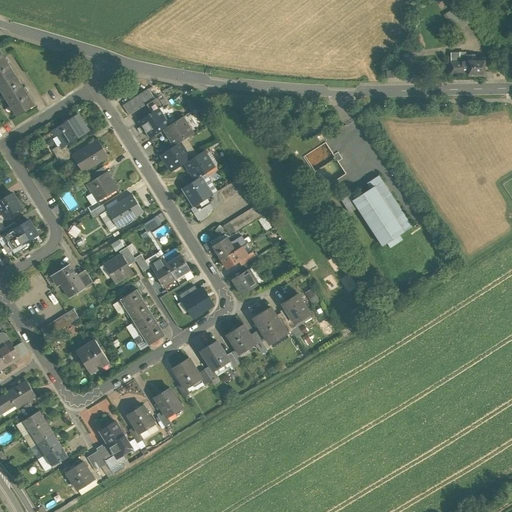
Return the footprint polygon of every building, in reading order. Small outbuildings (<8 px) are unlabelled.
[(459,7),(447,14),(457,30),(469,23),(459,7)] [(0,52),(0,85),(15,76),(0,52)] [(466,59),(466,56),(460,56),(460,52),(451,53),(452,62),(451,62),(452,73),(470,73),(470,62),(467,62),(467,59),(466,59)] [(485,59),(472,59),(472,56),(466,56),(466,59),(467,59),(467,62),(470,62),(470,73),(470,75),(485,75),(485,59)] [(15,76),(0,85),(0,87),(18,116),(33,106),(15,76)] [(155,99),(149,89),(143,93),(150,103),(155,99)] [(150,103),(143,93),(138,96),(145,106),(147,105),(150,103)] [(145,106),(138,96),(133,99),(139,109),(145,106)] [(150,103),(147,105),(152,113),(159,109),(164,106),(158,97),(150,103)] [(139,109),(133,99),(128,102),(134,112),(139,109)] [(128,102),(123,106),(129,116),(134,112),(128,102)] [(152,113),(139,121),(149,138),(163,130),(170,125),(159,109),(152,113)] [(77,114),(54,129),(63,143),(65,146),(88,131),(77,114)] [(170,125),(163,130),(174,147),(180,142),(194,134),(183,117),(170,125)] [(97,139),(72,155),(83,172),(108,156),(97,139)] [(174,147),(160,155),(171,172),(184,163),(191,159),(180,142),(174,147)] [(325,142),(303,157),(324,189),(346,174),(338,161),(342,159),(337,152),(333,154),(325,142)] [(63,143),(52,150),(57,158),(68,151),(65,146),(63,143)] [(68,151),(57,158),(60,163),(72,156),(68,151)] [(191,159),(184,163),(195,180),(202,176),(215,168),(205,151),(191,159)] [(106,172),(87,184),(98,201),(117,189),(106,172)] [(195,180),(181,189),(193,207),(213,195),(202,176),(195,180)] [(249,186),(242,176),(237,180),(243,190),(249,186)] [(412,226),(378,176),(367,183),(371,189),(356,198),(353,193),(341,200),(350,213),(357,208),(382,245),(382,246),(387,243),(390,247),(402,239),(399,235),(408,229),(412,226)] [(243,190),(237,180),(232,183),(238,193),(243,190)] [(232,183),(227,186),(233,196),(238,193),(232,183)] [(227,186),(222,189),(228,199),(233,196),(227,186)] [(222,189),(217,192),(223,203),(228,199),(222,189)] [(0,200),(0,206),(2,209),(1,209),(6,217),(21,208),(16,200),(15,200),(11,194),(0,200)] [(106,210),(106,211),(107,211),(113,221),(117,228),(143,212),(132,195),(106,210)] [(259,203),(254,207),(260,217),(266,213),(259,203)] [(103,204),(90,213),(94,219),(107,211),(106,211),(106,210),(103,204)] [(260,217),(254,207),(249,210),(255,220),(260,217)] [(255,220),(249,210),(244,213),(250,223),(255,220)] [(250,223),(244,213),(239,216),(245,226),(250,223)] [(156,216),(143,224),(147,231),(161,224),(156,216)] [(239,216),(234,219),(240,229),(245,226),(239,216)] [(240,229),(234,219),(229,223),(235,233),(240,229)] [(18,227),(13,230),(14,231),(14,230),(18,236),(18,237),(22,244),(38,235),(33,227),(32,228),(28,221),(18,227)] [(113,221),(106,225),(111,233),(117,228),(113,221)] [(14,222),(0,231),(0,236),(1,238),(4,237),(8,234),(14,231),(13,230),(18,227),(14,222)] [(235,233),(229,223),(223,226),(230,236),(235,233)] [(68,232),(76,237),(81,229),(73,224),(68,232)] [(402,239),(390,247),(387,243),(382,246),(382,245),(378,248),(397,277),(426,257),(408,229),(399,235),(402,239)] [(14,231),(8,234),(4,237),(8,243),(7,243),(12,251),(22,244),(18,237),(18,236),(14,230),(14,231)] [(227,237),(212,246),(221,260),(236,251),(235,251),(235,250),(246,243),(241,236),(230,243),(227,237)] [(121,239),(112,243),(115,251),(124,247),(121,239)] [(127,247),(119,252),(121,254),(127,262),(134,258),(127,247)] [(236,251),(221,260),(226,269),(239,261),(247,255),(242,247),(235,251),(236,251)] [(179,256),(175,248),(162,257),(166,264),(179,256)] [(247,255),(239,261),(242,266),(245,264),(256,257),(252,252),(247,255)] [(121,254),(107,263),(113,274),(110,275),(115,283),(133,273),(127,262),(121,254)] [(149,267),(141,254),(134,258),(143,271),(149,267)] [(179,256),(166,264),(175,278),(182,273),(183,274),(190,270),(181,255),(179,256)] [(166,264),(162,257),(150,264),(164,286),(175,278),(166,264)] [(242,266),(230,274),(233,278),(248,269),(245,264),(242,266)] [(78,279),(69,265),(55,273),(61,283),(61,284),(70,297),(85,288),(79,278),(78,279)] [(233,278),(232,279),(232,280),(233,279),(242,294),(241,294),(242,295),(258,284),(257,284),(248,270),(249,270),(248,269),(233,278)] [(87,273),(79,278),(85,288),(93,283),(87,273)] [(180,294),(183,300),(198,291),(195,285),(180,294)] [(213,304),(203,287),(198,291),(183,300),(182,300),(192,316),(213,304)] [(136,290),(120,299),(128,311),(143,301),(136,290)] [(310,313),(298,294),(283,304),(289,314),(294,321),(294,320),(295,322),(310,313)] [(143,301),(128,311),(135,322),(150,313),(143,301)] [(271,307),(253,317),(260,328),(267,339),(268,341),(285,331),(286,330),(279,320),(271,307)] [(73,309),(66,313),(72,323),(79,318),(73,309)] [(72,323),(66,313),(61,317),(67,326),(72,323)] [(150,313),(135,322),(142,333),(157,324),(150,313)] [(294,321),(289,314),(284,317),(292,330),(298,326),(295,322),(294,320),(294,321)] [(67,326),(61,317),(56,320),(62,329),(67,326)] [(284,317),(279,320),(286,330),(285,331),(287,333),(292,330),(284,317)] [(56,320),(51,323),(57,332),(62,329),(56,320)] [(57,332),(51,323),(46,326),(52,335),(57,332)] [(157,324),(142,333),(149,344),(164,335),(157,324)] [(243,324),(227,334),(239,353),(256,343),(250,334),(243,324)] [(46,326),(40,330),(46,339),(52,335),(46,326)] [(267,339),(260,328),(255,331),(262,342),(267,339)] [(262,342),(255,331),(250,334),(256,343),(258,347),(263,344),(262,342)] [(0,342),(3,347),(0,348),(0,369),(13,361),(13,360),(19,356),(6,335),(4,334),(3,334),(1,334),(0,334),(0,342)] [(108,360),(95,340),(79,349),(83,356),(81,358),(89,372),(108,360)] [(217,341),(201,350),(210,365),(214,371),(229,361),(226,355),(217,341)] [(238,364),(231,352),(226,355),(229,361),(233,368),(238,364)] [(199,373),(189,358),(173,368),(182,383),(186,389),(202,379),(199,373)] [(214,371),(210,365),(204,369),(211,380),(218,376),(214,371)] [(211,380),(204,369),(199,373),(202,379),(205,384),(211,380)] [(26,381),(0,397),(0,410),(13,402),(17,408),(36,397),(26,381)] [(186,389),(182,383),(177,386),(184,397),(190,393),(186,389)] [(170,388),(155,397),(163,412),(166,417),(167,416),(182,407),(170,388)] [(102,413),(113,407),(108,398),(97,404),(102,413)] [(13,402),(0,410),(4,417),(17,408),(13,402)] [(143,405),(127,415),(135,426),(139,434),(140,433),(155,424),(143,405)] [(39,411),(23,421),(30,432),(46,422),(39,411)] [(163,412),(158,416),(165,427),(171,423),(167,416),(166,417),(163,412)] [(46,422),(30,432),(37,444),(54,434),(46,422)] [(115,422),(101,431),(105,437),(105,438),(109,446),(125,436),(120,428),(119,429),(115,422)] [(139,434),(135,426),(129,430),(137,443),(144,439),(140,433),(139,434)] [(54,434),(37,444),(45,455),(61,445),(54,434)] [(125,436),(109,446),(115,455),(131,446),(125,436)] [(61,445),(45,455),(52,466),(68,456),(61,445)] [(114,458),(105,445),(98,449),(98,451),(106,463),(114,458)] [(98,451),(93,454),(94,456),(88,459),(95,470),(106,463),(98,451)] [(114,458),(106,463),(111,470),(125,461),(120,455),(114,458)] [(83,461),(66,472),(78,490),(94,479),(83,461)] [(94,479),(78,490),(81,495),(97,484),(94,479)]
